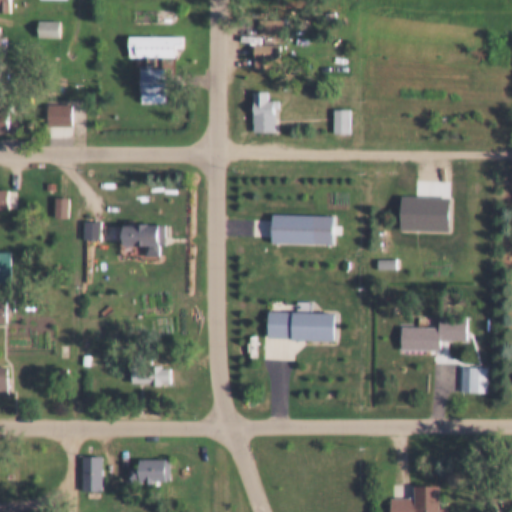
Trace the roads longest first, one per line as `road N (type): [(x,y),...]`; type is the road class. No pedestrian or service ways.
road 1 (residential): [(0,419),(511,421)]
road 2 (residential): [(231,421),(220,395),(216,307),(220,0)]
road 3 (residential): [(218,154),(0,155)]
